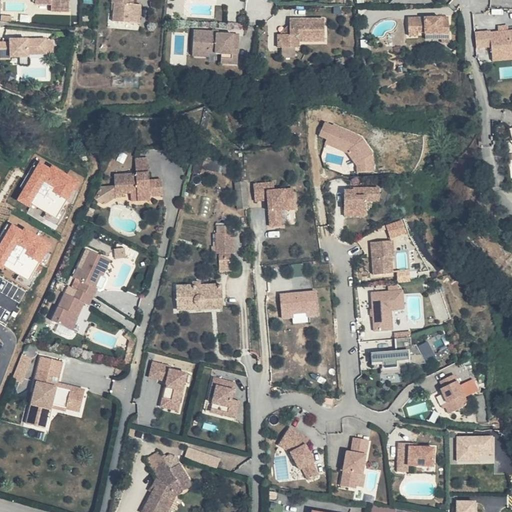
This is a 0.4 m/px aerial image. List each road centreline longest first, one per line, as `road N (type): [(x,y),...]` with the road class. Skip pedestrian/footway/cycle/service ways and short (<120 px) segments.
road 1 (residential): [(104,511),(174,209)]
road 2 (residential): [(466,0),(486,148),(499,190),(511,203)]
road 3 (residential): [(263,511),(259,380)]
